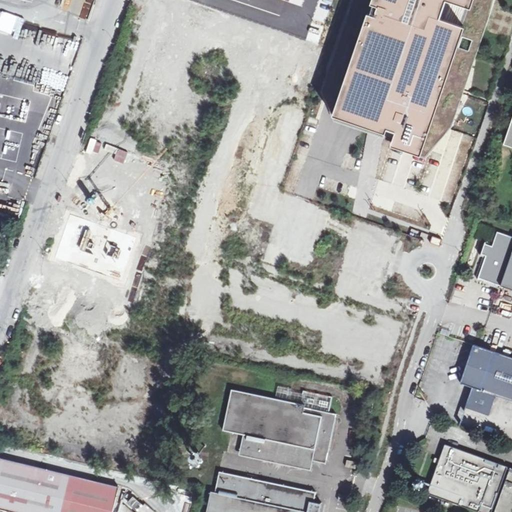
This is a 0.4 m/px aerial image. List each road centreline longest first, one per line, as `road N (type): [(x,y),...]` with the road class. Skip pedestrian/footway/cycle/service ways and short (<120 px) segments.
road 1 (unclassified): [(0,316),(113,0)]
road 2 (unclassified): [(370,511),(435,308),(431,290)]
